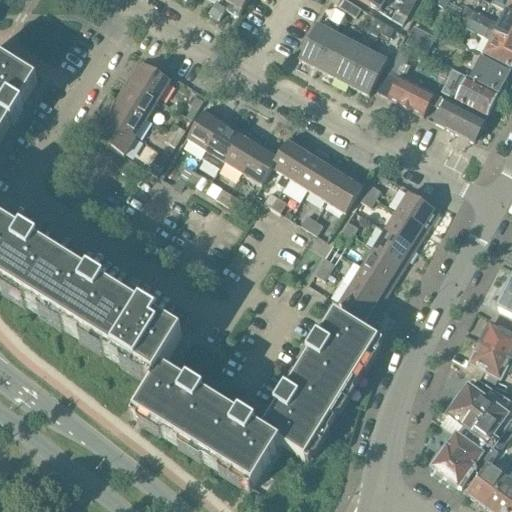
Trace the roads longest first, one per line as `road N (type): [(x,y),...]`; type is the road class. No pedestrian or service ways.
road 1 (residential): [(285,316),(241,289),(223,317),(14,191),(132,8)]
road 2 (tertiary): [(493,206),(415,355),(380,486)]
road 3 (residential): [(493,206),(245,76)]
road 4 (secondary): [(176,511),(0,374)]
road 5 (secondary): [(0,420),(122,511)]
road 6 (residential): [(245,76),(132,8)]
